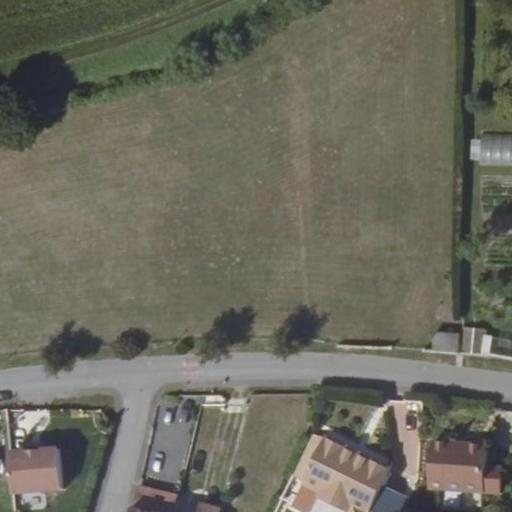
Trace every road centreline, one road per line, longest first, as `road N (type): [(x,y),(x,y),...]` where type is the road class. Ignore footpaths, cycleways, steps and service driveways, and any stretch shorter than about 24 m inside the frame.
road 1 (residential): [(144,371),(294,367),(511,388)]
road 2 (track): [(0,78),(234,0)]
road 3 (residential): [(0,386),(144,371)]
road 4 (residential): [(144,371),(108,511)]
